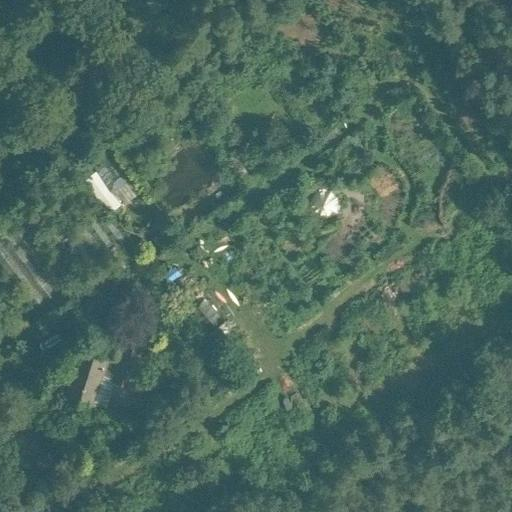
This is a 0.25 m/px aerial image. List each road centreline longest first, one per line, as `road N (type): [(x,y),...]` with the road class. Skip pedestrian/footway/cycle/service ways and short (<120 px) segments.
road 1 (track): [(484,179),(453,220),(375,265),(270,365),(233,313)]
road 2 (track): [(270,365),(234,399),(70,498)]
road 3 (track): [(170,256),(69,327),(0,399)]
